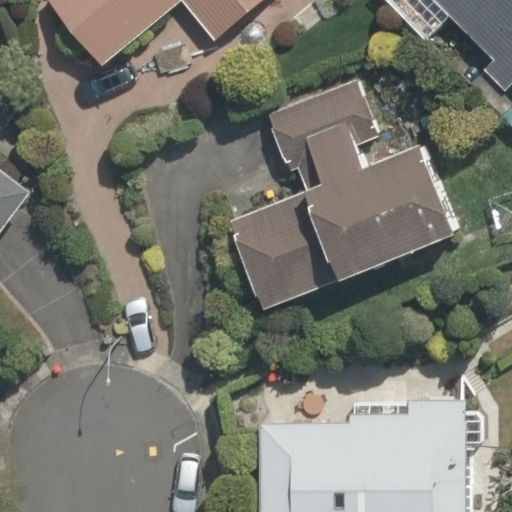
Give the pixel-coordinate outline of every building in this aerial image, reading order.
[(37,0),(91,69),(115,50),(123,61),(186,13),(206,40),(257,0),(37,0)] [(511,0),(431,0),(511,84),(511,0)] [(384,154),(357,61),(258,91),(279,161),(283,159),(292,189),(222,209),(249,301),(446,243),(417,144),(384,154)] [(0,164),(0,208),(21,182),(0,164)] [(458,511),(457,354),(249,355),(249,511),(458,511)]
